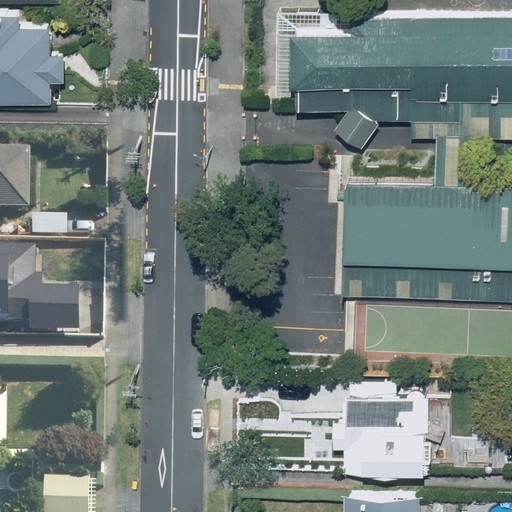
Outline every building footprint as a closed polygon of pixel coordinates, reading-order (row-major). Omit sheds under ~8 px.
[(25,5),(0,4),(0,95),(54,98),(55,75),(66,76),(67,47),(56,46),(57,19),(25,18),(25,5)] [(298,18),(298,109),(511,109),(511,7),(356,7),(356,18),(298,18)] [(335,149),(279,149),(279,185),(335,185),(335,149)] [(32,154),(0,153),(0,212),(30,213),(32,154)] [(464,185),(346,185),(346,250),(464,250),(464,185)] [(465,251),(511,250),(511,197),(465,198),(465,251)] [(68,219),(32,217),(31,236),(67,238),(68,219)] [(0,305),(9,306),(10,243),(0,242),(0,305)] [(69,314),(24,312),(23,334),(69,336),(69,314)] [(339,372),(293,370),(291,417),(337,419),(339,372)] [(432,427),(434,388),(381,385),(381,389),(348,387),(347,413),(338,413),(337,442),(348,442),(347,468),(404,471),(404,466),(427,467),(428,455),(434,456),(435,434),(428,434),(429,427),(432,427)] [(91,511),(92,482),(45,481),(44,511),(91,511)] [(350,511),(423,511),(425,492),(352,488),(350,511)]
